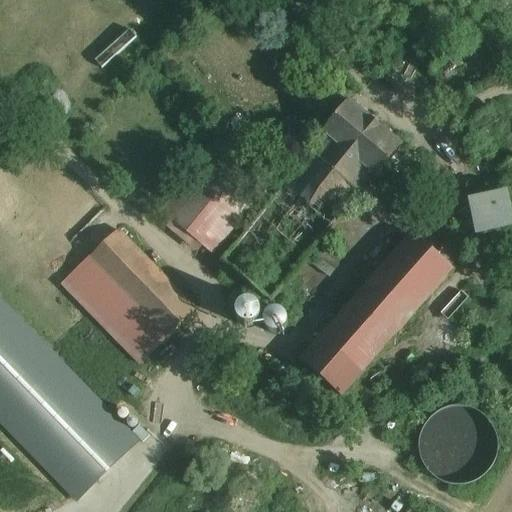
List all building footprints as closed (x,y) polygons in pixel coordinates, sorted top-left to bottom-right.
[(469,40),(435,59),(456,96),(490,77),(469,40)] [(404,146),(349,101),(322,134),(326,137),(298,171),(346,210),(374,177),(377,179),(404,146)] [(205,161),(164,213),(214,253),(255,201),(205,161)] [(223,262),(272,301),(346,210),(298,171),(266,209),(223,262)] [(429,171),(418,181),(431,195),(442,185),(429,171)] [(501,180),(467,185),(472,224),(506,219),(501,180)] [(119,231),(63,285),(119,343),(141,365),(197,311),(119,231)] [(413,234),(300,361),(341,397),(454,269),(413,234)] [(79,385),(0,303),(0,415),(81,498),(136,444),(79,385)] [(124,404),(115,412),(133,432),(142,423),(124,404)]
